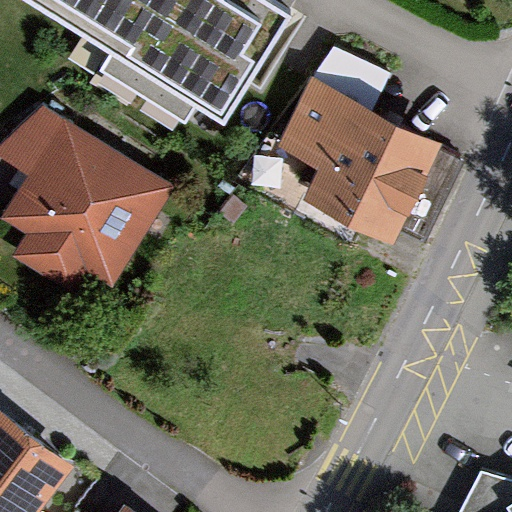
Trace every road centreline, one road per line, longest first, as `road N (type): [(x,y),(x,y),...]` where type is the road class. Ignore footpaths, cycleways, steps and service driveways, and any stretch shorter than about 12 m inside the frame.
road 1 (tertiary): [(511,142),(397,379)]
road 2 (tertiary): [(397,379),(328,511)]
road 3 (residential): [(397,379),(511,414)]
